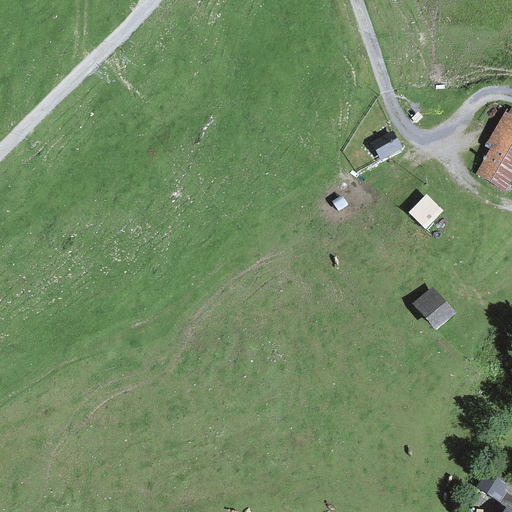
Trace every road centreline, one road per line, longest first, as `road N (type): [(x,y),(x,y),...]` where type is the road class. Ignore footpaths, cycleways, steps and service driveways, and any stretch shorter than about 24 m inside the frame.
road 1 (track): [(355,0),(393,111),(410,131),(441,133),(477,97),(511,95)]
road 2 (track): [(0,149),(147,0)]
